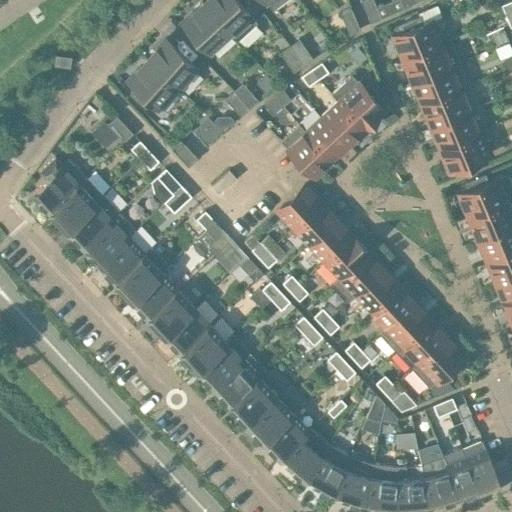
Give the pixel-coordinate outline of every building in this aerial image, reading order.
[(202,0),(201,1),(231,34),(230,35),(236,41),(257,22),(236,0),(204,0),(203,1),(202,0)] [(265,0),(272,9),(284,0),(265,0)] [(400,0),(389,0),(376,6),(373,0),(360,0),(370,22),(403,7),(400,0)] [(511,0),(510,0),(501,4),(506,15),(511,12),(511,0)] [(211,53),(230,35),(231,34),(201,1),(200,2),(201,3),(182,21),(211,53)] [(349,34),(360,29),(351,7),(340,12),(349,34)] [(403,58),(450,38),(447,30),(439,33),(433,18),(422,23),(419,15),(400,23),(403,31),(393,35),(403,58)] [(144,57),(178,88),(180,86),(179,86),(196,66),(164,37),(147,56),(146,56),(144,57)] [(299,38),(289,45),(303,65),(313,58),(299,38)] [(403,58),(412,80),(460,60),(450,38),(403,58)] [(303,65),(289,45),(279,52),(293,71),(303,65)] [(54,64),(70,66),(70,62),(71,57),(71,55),(55,53),(54,64)] [(178,88),(144,57),(145,58),(127,78),(136,85),(130,92),(145,106),(151,99),(160,107),(177,87),(178,88)] [(412,80),(421,102),(469,82),(465,74),(457,77),(452,64),(460,61),(460,60),(412,80)] [(311,68),(318,78),(328,71),(321,61),(311,68)] [(308,85),(318,78),(311,68),(301,75),(308,85)] [(351,73),(331,92),(364,127),(384,108),(377,101),(382,97),(368,83),(364,87),(351,73)] [(233,90),(249,108),(258,100),(242,82),(233,90)] [(469,82),(421,102),(430,124),(478,104),(472,91),(469,82)] [(283,88),(274,96),(281,105),(291,97),(283,88)] [(249,108),(233,90),(224,98),(240,116),(249,108)] [(337,99),(321,114),(347,143),(364,127),(331,92),(331,93),(337,99)] [(281,105),(274,96),(265,104),(273,113),(281,105)] [(478,104),(430,124),(440,147),(487,127),(484,118),(478,104)] [(299,122),(298,123),(331,158),(347,143),(321,114),(305,129),(299,122)] [(105,146),(118,134),(124,141),(133,133),(116,115),(107,123),(104,119),(91,131),(105,146)] [(331,158),(298,123),(280,139),(313,174),(331,158)] [(491,135),(487,127),(440,147),(449,170),(460,165),(463,173),(482,165),(479,157),(489,153),(483,138),(491,135)] [(188,165),(196,157),(180,139),(171,147),(188,165)] [(131,148),(141,159),(150,151),(140,140),(131,148)] [(150,151),(141,159),(150,168),(159,160),(150,151)] [(49,209),(86,176),(69,158),(62,164),(55,156),(39,170),(47,178),(34,191),(33,190),(32,191),(49,209)] [(211,184),(218,192),(236,175),(229,168),(211,184)] [(459,193),(468,216),(511,197),(511,185),(507,173),(488,180),(485,173),(466,181),(469,188),(459,193)] [(163,183),(173,194),(182,186),(172,175),(163,183)] [(49,209),(65,227),(102,194),(86,176),(49,209)] [(276,209),(292,227),(321,200),(305,183),(276,209)] [(182,186),(173,194),(182,204),(191,195),(182,186)] [(102,194),(65,227),(82,244),(118,211),(102,194)] [(511,197),(468,216),(478,238),(511,223),(511,197)] [(292,227),(308,244),(336,217),(321,200),(292,227)] [(196,218),(206,229),(215,221),(205,210),(196,218)] [(82,244),(98,262),(128,235),(135,229),(118,211),(82,244)] [(308,244),(323,260),(352,233),(336,217),(308,244)] [(215,221),(206,229),(215,239),(224,230),(215,221)] [(511,249),(511,223),(478,238),(487,260),(511,249)] [(206,229),(198,236),(214,254),(232,239),(224,230),(215,239),(206,229)] [(368,250),(352,233),(323,260),(338,276),(332,282),(333,283),(368,250)] [(98,262),(114,279),(145,252),(144,252),(128,235),(98,262)] [(232,239),(214,254),(231,272),(240,263),(229,252),(237,244),(232,239)] [(260,257),(269,249),(260,240),(251,248),(260,257)] [(240,263),(248,256),(238,244),(237,244),(229,252),(240,263)] [(114,279),(131,297),(161,270),(162,270),(168,265),(151,246),(144,252),(145,252),(114,279)] [(276,257),(269,249),(260,257),(268,265),(276,257)] [(511,249),(487,260),(496,282),(511,275),(511,249)] [(333,283),(348,300),(383,267),(368,250),(333,283)] [(248,256),(240,263),(248,272),(257,264),(248,256)] [(355,294),(370,310),(399,283),(383,267),(348,300),(349,300),(355,294)] [(131,297),(147,314),(177,287),(162,270),(161,270),(131,297)] [(291,290),(300,283),(291,273),(283,281),(291,290)] [(511,275),(496,282),(505,304),(511,301),(511,275)] [(272,299),(281,291),(271,279),(262,288),(272,299)] [(308,291),(300,283),(291,290),(299,299),(308,291)] [(379,332),(379,333),(414,300),(399,283),(370,310),(385,326),(379,332)] [(147,314),(164,332),(194,305),(177,287),(147,314)] [(290,299),(281,291),(272,299),(281,308),(290,299)] [(379,333),(395,350),(430,317),(414,300),(379,333)] [(164,332),(180,350),(210,322),(194,305),(164,332)] [(322,324),(331,316),(322,307),(314,315),(322,324)] [(305,334),(314,326),(303,314),(295,322),(305,334)] [(338,324),(331,316),(322,324),(330,332),(338,324)] [(395,350),(410,366),(445,333),(430,317),(395,350)] [(180,350),(196,367),(227,340),(226,339),(210,322),(180,350)] [(322,334),(314,326),(305,334),(314,343),(322,334)] [(196,367),(213,385),(249,352),(232,333),(226,339),(227,340),(196,367)] [(464,353),(445,333),(410,366),(429,386),(443,373),(447,378),(461,365),(457,360),(464,353)] [(353,357),(362,349),(353,340),(345,348),(353,357)] [(338,369),(347,361),(336,349),(327,357),(338,369)] [(370,356),(362,349),(353,357),(361,365),(370,356)] [(213,385),(229,402),(266,369),(249,352),(213,385)] [(355,369),(347,361),(338,369),(346,378),(355,369)] [(229,402),(245,420),(282,387),(266,369),(229,402)] [(384,390),(393,382),(384,373),(376,381),(384,390)] [(401,391),(393,382),(384,390),(392,399),(401,391)] [(375,392),(368,385),(362,395),(372,400),(375,392)] [(245,420),(262,437),(292,410),(293,411),(299,405),(282,387),(245,420)] [(401,391),(392,399),(401,409),(416,402),(403,389),(401,391)] [(384,401),(375,392),(372,400),(366,415),(380,420),(384,401)] [(452,396),(443,400),(447,411),(457,407),(452,396)] [(340,397),(327,409),(333,415),(346,403),(340,397)] [(447,411),(443,400),(434,404),(438,415),(447,411)] [(384,402),(381,419),(396,423),(396,414),(384,402)] [(262,437),(278,455),(310,427),(309,426),(308,427),(293,411),(292,410),(262,437)] [(328,442),(310,427),(278,455),(279,456),(281,454),(287,461),(286,462),(303,477),(304,475),(328,442)] [(492,464),(481,438),(461,446),(465,454),(478,487),(511,472),(511,471),(511,472),(505,458),(492,464)] [(348,454),(328,442),(304,475),(313,480),(312,482),(331,493),(332,490),(343,467),(348,454)] [(444,455),(446,462),(459,494),(478,487),(465,454),(461,446),(444,453),(444,455)] [(332,490),(331,493),(332,493),(333,491),(342,494),(341,496),(362,503),(372,462),(348,454),(343,467),(332,490)] [(420,462),(423,476),(428,504),(429,504),(428,501),(437,498),(438,501),(459,494),(446,462),(444,455),(443,455),(430,459),(420,462)] [(396,465),(372,462),(362,503),(363,503),(364,501),(373,502),(373,504),(395,507),(396,465)] [(406,464),(396,465),(395,507),(396,507),(396,504),(406,503),(406,506),(428,504),(423,476),(407,477),(406,464)]
